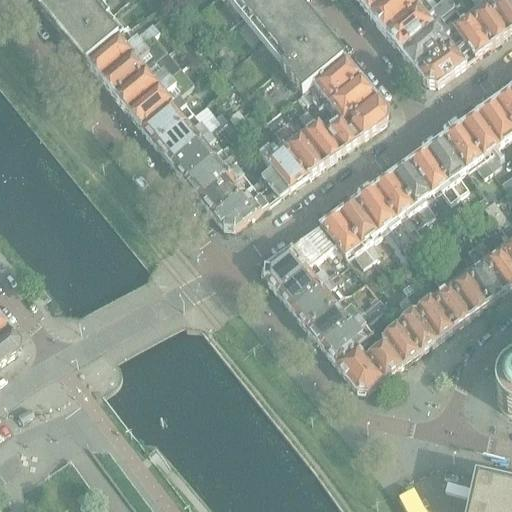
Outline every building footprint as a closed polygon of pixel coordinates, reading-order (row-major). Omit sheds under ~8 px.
[(47,21),(72,0),(42,0),(35,6),(47,21)] [(60,37),(94,10),(85,0),(72,0),(47,21),(60,37)] [(248,20),(271,0),(233,0),(232,1),(248,20)] [(263,38),(298,9),(290,0),(271,0),(248,20),(263,38)] [(369,20),(394,0),(356,0),(354,2),(369,20)] [(425,8),(418,0),(394,0),(369,20),(385,39),(425,8)] [(511,39),(482,0),(470,0),(479,14),(470,20),(492,52),(511,39)] [(511,38),(511,3),(509,0),(498,0),(495,3),(493,0),(482,0),(511,39),(511,38)] [(400,57),(440,26),(447,20),(455,14),(447,4),(431,16),(425,8),(385,39),(400,57)] [(492,52),(470,20),(462,8),(455,14),(447,20),(455,31),(453,33),(454,35),(465,51),(475,64),(492,52)] [(329,47),(313,28),(298,9),(263,38),(287,67),(281,73),(288,81),(329,47)] [(73,53),(107,26),(94,10),(60,37),(73,53)] [(86,69),(130,33),(127,30),(117,38),(107,26),(73,53),(86,69)] [(416,77),(451,50),(445,42),(454,35),(453,33),(448,36),(440,26),(400,57),(416,77)] [(101,86),(160,38),(152,29),(139,40),(140,40),(134,46),(126,37),(130,34),(130,33),(86,69),(101,86)] [(114,102),(153,69),(157,67),(167,58),(155,43),(160,38),(101,86),(114,102)] [(303,99),(345,65),(329,47),(288,81),(303,99)] [(437,91),(467,70),(457,57),(451,50),(416,77),(427,90),(427,91),(437,92),(437,91)] [(475,64),(465,51),(457,57),(467,70),(475,64)] [(127,118),(186,70),(179,62),(166,72),(166,73),(160,79),(153,69),(114,102),(127,118)] [(328,108),(359,83),(345,65),(303,99),(301,101),(307,109),(320,98),(328,108)] [(179,104),(172,95),(179,89),(180,90),(193,79),(186,70),(127,118),(141,134),(179,104)] [(345,127),(375,102),(359,83),(328,108),(335,116),(319,129),(325,137),(342,123),(343,124),(345,127)] [(511,96),(495,109),(511,131),(511,96)] [(387,128),(388,118),(375,102),(345,127),(361,146),(386,128),(387,128)] [(155,152),(194,121),(179,104),(141,134),(155,152)] [(511,131),(495,109),(478,121),(501,152),(511,144),(511,145),(511,131)] [(344,158),(325,137),(319,129),(307,115),(299,121),(309,134),(305,137),(297,128),(294,131),(327,170),(344,158)] [(226,125),(221,118),(213,124),(219,131),(226,125)] [(169,169),(208,138),(194,121),(155,152),(169,169)] [(509,164),(501,152),(478,121),(460,134),(492,177),(500,187),(500,186),(508,197),(511,194),(511,188),(507,182),(511,178),(504,168),(505,167),(509,164)] [(361,146),(345,127),(343,124),(342,123),(325,137),(344,158),(361,146)] [(327,170),(294,131),(291,127),(274,139),(277,143),(309,183),(327,170)] [(492,177),(460,134),(443,146),(467,177),(475,170),(484,183),(492,177)] [(184,187),(223,156),(208,138),(169,169),(184,187)] [(309,183),(277,143),(259,159),(271,174),(290,197),(309,183)] [(467,177),(443,146),(426,158),(464,209),(473,202),(469,196),(459,182),(467,177)] [(200,206),(238,175),(223,156),(184,187),(200,206)] [(467,213),(464,209),(426,158),(410,170),(435,204),(442,198),(458,220),(467,213)] [(435,204),(410,170),(392,183),(426,228),(436,221),(427,210),(435,204)] [(290,197),(271,174),(259,185),(262,189),(266,194),(258,200),(268,213),(290,197)] [(213,222),(251,191),(238,175),(200,206),(213,222)] [(426,228),(392,183),(375,195),(398,226),(406,220),(422,242),(432,236),(426,228)] [(235,237),(268,213),(258,200),(254,195),(262,189),(259,185),(251,191),(213,222),(224,235),(224,236),(235,237)] [(422,259),(398,226),(375,195),(357,208),(380,239),(388,233),(411,266),(422,259)] [(491,196),(485,201),(491,209),(494,206),(497,204),(491,196)] [(511,230),(510,228),(494,206),(491,209),(484,213),(498,233),(501,233),(511,247),(501,253),(511,267),(511,230)] [(380,239),(357,208),(340,220),(373,266),(382,260),(371,245),(380,239)] [(373,266),(340,220),(321,233),(336,252),(345,263),(352,259),(363,273),(373,266)] [(336,252),(321,233),(299,249),(315,269),(316,268),(336,252)] [(511,293),(511,267),(501,253),(492,260),(483,247),(476,252),(509,296),(511,293)] [(277,299),(309,274),(315,269),(299,249),(265,273),(264,284),(265,284),(277,299)] [(509,296),(476,252),(467,257),(477,271),(468,278),(491,309),(509,296)] [(291,317),(330,285),(323,278),(324,277),(316,268),(315,269),(309,274),(277,299),(291,317)] [(491,309),(468,278),(458,284),(448,271),(440,277),(473,322),(491,309)] [(473,322),(440,277),(433,281),(443,295),(432,302),(456,334),(473,322)] [(306,335),(337,309),(344,303),(337,294),(333,289),(341,283),(338,279),(330,286),(330,285),(291,317),(306,335)] [(371,282),(365,287),(366,288),(372,295),(378,291),(371,282)] [(321,353),(380,304),(372,295),(366,288),(365,287),(344,303),(337,309),(306,335),(321,353)] [(456,334),(432,302),(424,309),(414,295),(406,301),(439,346),(456,334)] [(439,346),(406,301),(399,306),(408,320),(398,327),(400,329),(424,357),(439,346)] [(374,339),(366,329),(387,313),(380,304),(321,353),(336,371),(359,352),(367,345),(374,339)] [(400,329),(382,343),(384,347),(404,371),(424,357),(400,329)] [(0,370),(15,359),(16,359),(17,348),(5,335),(0,339),(0,370)] [(404,371),(384,347),(382,343),(377,337),(374,339),(367,345),(375,355),(367,361),(385,385),(404,371)] [(385,385),(367,361),(359,352),(336,371),(356,396),(356,397),(367,398),(385,385)] [(511,372),(507,376),(504,379),(500,383),(498,389),(496,395),(496,398),(498,405),(498,408),(502,413),(506,418),(511,421),(511,420),(511,372)] [(33,420),(33,419),(29,413),(17,419),(21,427),(33,420)] [(511,511),(511,495),(478,487),(472,511),(511,511)]
